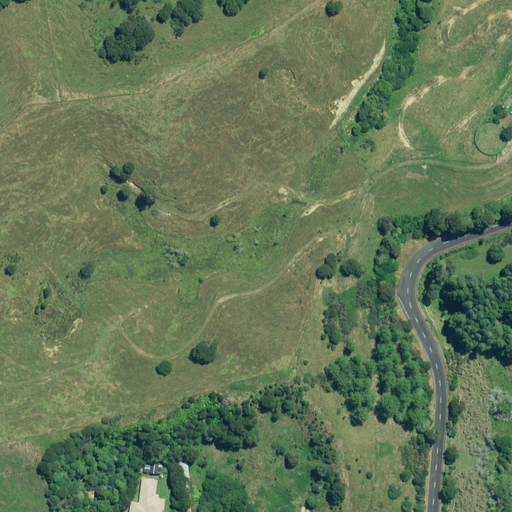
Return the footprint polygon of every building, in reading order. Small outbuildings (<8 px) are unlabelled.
[(511,102),(511,99),(507,93),(500,99),(507,107),(511,102)] [(160,465),(146,463),(145,472),(158,474),(160,465)] [(189,478),(188,464),(178,465),(180,479),(189,478)] [(157,481),(143,479),(139,503),(131,502),(130,511),(162,511),(164,500),(158,499),(159,495),(155,494),(157,481)] [(94,499),(94,491),(86,491),(86,499),(94,499)]
